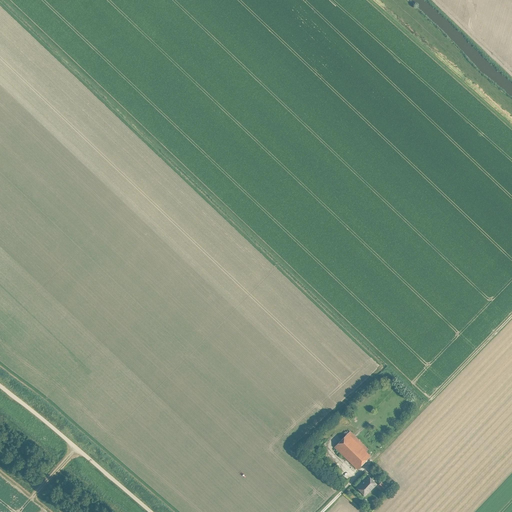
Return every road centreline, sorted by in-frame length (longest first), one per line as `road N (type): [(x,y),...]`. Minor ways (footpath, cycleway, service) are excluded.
road 1 (track): [(350,480),(511,314)]
road 2 (unclassified): [(149,511),(0,387)]
